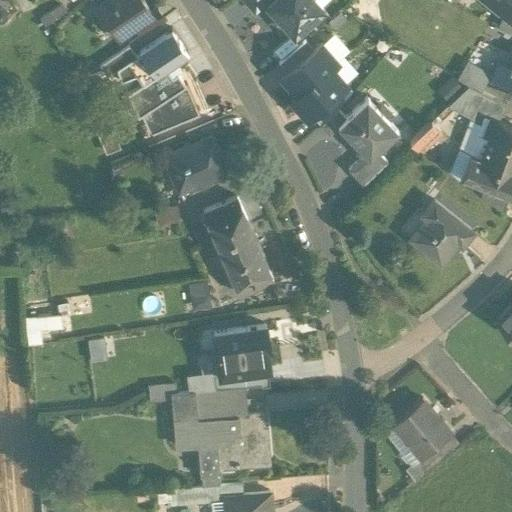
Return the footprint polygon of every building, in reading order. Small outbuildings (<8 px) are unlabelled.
[(142,0),(103,0),(96,5),(117,37),(133,26),(151,13),(150,12),(142,0)] [(265,0),(267,4),(271,0),(245,0),(254,10),(265,0)] [(271,0),(267,4),(294,33),(322,9),(313,0),(271,0)] [(511,0),(486,0),(506,16),(510,19),(511,16),(511,0)] [(151,13),(133,26),(140,36),(163,20),(155,8),(150,12),(151,13)] [(511,16),(510,19),(506,16),(499,27),(511,33),(511,16)] [(141,49),(126,59),(135,72),(136,73),(142,83),(164,68),(187,53),(171,29),(141,49)] [(134,40),(109,56),(125,80),(136,73),(135,72),(126,59),(141,49),(134,40)] [(279,62),(286,71),(312,50),(304,41),(279,62)] [(286,71),(282,75),(297,93),(330,65),(336,60),(321,42),(312,50),(286,71)] [(511,65),(497,60),(489,80),(509,87),(511,79),(511,65)] [(487,74),(467,62),(458,78),(469,84),(478,89),(487,74)] [(290,97),(306,115),(310,111),(336,89),(345,82),(330,65),(297,93),(290,97)] [(141,114),(150,132),(198,113),(187,83),(184,85),(176,73),(170,77),(164,68),(142,83),(128,93),(137,117),(141,114)] [(451,76),(436,89),(446,100),(461,86),(451,76)] [(469,84),(449,104),(485,123),(488,115),(497,99),(478,89),(469,84)] [(310,111),(319,124),(345,98),(336,89),(310,111)] [(344,116),(337,123),(337,124),(333,128),(360,157),(364,153),(368,157),(376,150),(398,129),(366,96),(344,116)] [(334,110),(319,124),(328,133),(333,128),(337,124),(337,123),(344,116),(336,108),(334,110)] [(511,124),(488,115),(485,123),(482,132),(489,134),(481,156),(511,168),(511,124)] [(213,120),(184,132),(189,143),(210,134),(211,135),(218,132),(213,120)] [(431,120),(409,141),(423,151),(442,132),(431,120)] [(189,143),(164,154),(178,188),(225,168),(211,135),(210,134),(189,143)] [(360,157),(348,169),(363,184),(387,161),(376,150),(368,157),(364,153),(360,157)] [(511,168),(481,156),(468,152),(460,174),(484,184),(491,186),(490,187),(508,194),(509,194),(511,187),(511,168)] [(508,194),(490,187),(491,186),(484,184),(480,194),(502,211),(508,194)] [(236,195),(203,210),(239,294),(273,279),(236,195)] [(472,230),(433,199),(423,211),(422,212),(426,216),(410,237),(439,261),(456,240),(461,244),(472,230)] [(418,208),(400,229),(410,237),(426,216),(422,212),(423,211),(418,208)] [(175,209),(156,213),(158,223),(177,219),(175,209)] [(64,222),(38,223),(38,237),(64,236),(64,222)] [(511,301),(498,314),(511,329),(511,301)] [(43,325),(63,323),(61,308),(24,312),(27,340),(45,338),(43,325)] [(218,373),(266,368),(270,367),(265,325),(213,331),(218,373)] [(213,374),(214,387),(219,387),(244,385),(261,384),(263,386),(269,385),(266,368),(218,373),(213,374)] [(244,385),(219,387),(222,415),(244,413),(244,412),(247,411),(244,385)] [(214,387),(194,389),(197,417),(222,415),(219,387),(214,387)] [(222,415),(197,418),(197,417),(194,389),(170,391),(173,421),(186,420),(189,445),(198,444),(201,472),(219,471),(218,465),(267,461),(263,412),(248,413),(248,411),(247,411),(244,412),(244,413),(222,415)] [(451,430),(422,396),(392,421),(419,454),(421,456),(435,443),(451,430)] [(435,443),(421,456),(419,454),(414,459),(423,469),(443,452),(435,443)] [(212,484),(178,486),(179,500),(214,497),(212,484)] [(269,491),(224,494),(225,511),(267,511),(267,509),(271,509),(269,491)]
